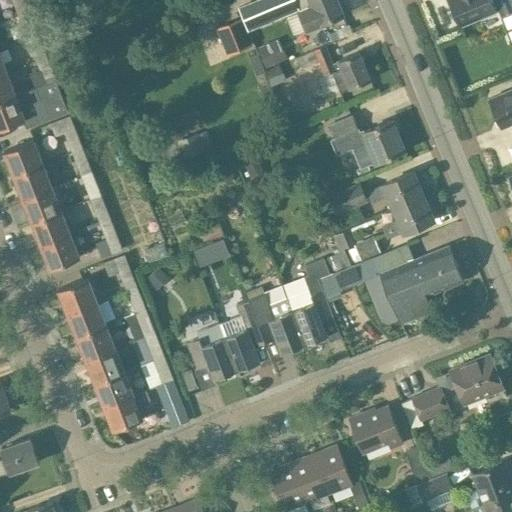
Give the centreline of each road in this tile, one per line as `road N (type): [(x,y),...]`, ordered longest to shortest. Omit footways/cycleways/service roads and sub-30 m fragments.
road 1 (residential): [(214,427),(84,473),(0,250)]
road 2 (unclassified): [(511,306),(389,0)]
road 3 (residential): [(511,311),(214,427)]
